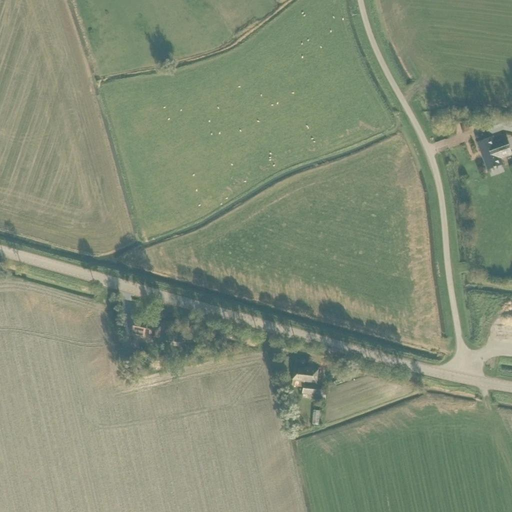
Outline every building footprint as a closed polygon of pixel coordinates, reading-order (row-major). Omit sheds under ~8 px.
[(511,119),(498,116),(502,130),(511,131),(511,119)] [(500,158),(509,154),(504,140),(495,144),(492,137),(477,143),(487,170),(502,164),(500,158)] [(158,338),(161,326),(147,323),(148,322),(134,319),(131,335),(144,338),(145,335),(158,338)] [(127,356),(134,355),(131,343),(125,344),(127,356)] [(316,390),(318,368),(305,367),(304,369),(293,367),(292,380),(293,380),(292,385),(303,387),(303,393),(305,393),(304,398),(322,400),(323,390),(316,390)]
